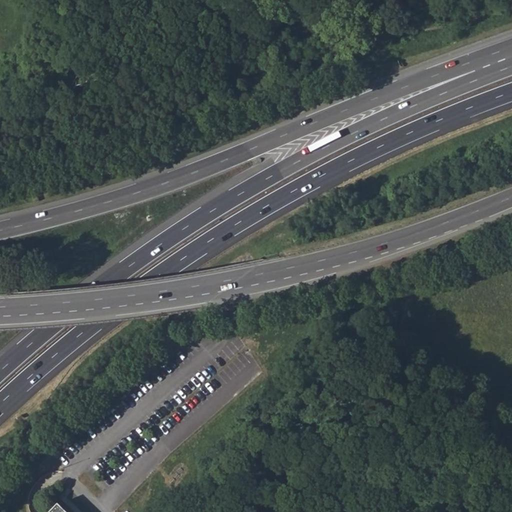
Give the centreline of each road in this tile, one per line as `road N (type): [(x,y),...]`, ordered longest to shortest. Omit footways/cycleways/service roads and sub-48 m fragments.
road 1 (motorway): [(0,404),(82,332),(243,219),(396,138),(511,91)]
road 2 (motorway): [(482,72),(328,144),(176,233),(0,371)]
road 3 (track): [(511,10),(178,90),(0,120)]
road 4 (motorway): [(14,309),(291,267),(511,197)]
road 5 (motorway): [(482,72),(437,75),(163,184),(0,230)]
